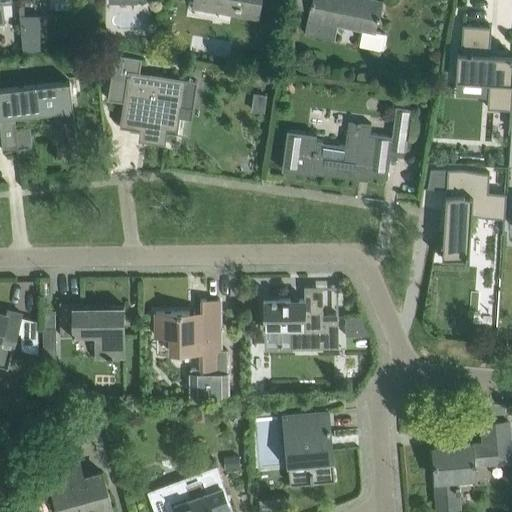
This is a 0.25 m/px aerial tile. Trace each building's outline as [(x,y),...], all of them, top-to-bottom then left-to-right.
[(0,0),(0,22),(4,22),(2,3),(12,2),(12,0),(0,0)] [(257,18),(260,0),(192,0),(192,7),(257,18)] [(295,0),(294,6),(310,9),(305,32),(335,38),(338,25),(363,30),(360,44),(383,49),(386,46),(386,45),(385,42),(387,33),(375,30),(381,0),(295,0)] [(41,11),(21,12),(24,48),(40,45),(41,11)] [(511,101),(511,55),(489,54),(491,26),(462,24),(461,52),(457,52),(456,79),(490,81),(488,108),(511,109),(511,101)] [(128,69),(119,126),(141,129),(142,126),(148,127),(146,139),(163,142),(165,142),(167,128),(177,130),(185,78),(150,73),(128,69)] [(0,88),(0,125),(2,150),(18,148),(14,115),(53,110),(58,157),(78,155),(69,80),(0,88)] [(397,104),(393,131),(407,133),(411,107),(397,104)] [(317,132),(286,128),(281,162),(310,167),(311,161),(335,165),(336,160),(354,163),(353,167),(387,172),(392,134),(370,131),(372,122),(358,120),(357,130),(348,129),(346,144),(316,139),(317,132)] [(485,171),(447,168),(442,257),(469,258),(472,215),(504,217),(506,192),(484,190),(485,171)] [(304,298),(263,298),(263,328),(292,328),(292,347),(339,347),(338,313),(323,313),(323,293),(304,293),(304,298)] [(25,335),(42,335),(41,297),(25,297),(25,335)] [(219,348),(219,299),(201,299),(200,314),(155,314),(155,336),(169,336),(170,352),(200,352),(201,371),(191,371),(191,395),(229,395),(228,348),(219,348)] [(123,356),(124,307),(81,307),(81,301),(58,301),(58,334),(95,333),(95,357),(123,356)] [(0,311),(0,364),(8,366),(12,353),(13,345),(21,312),(20,312),(19,315),(7,312),(8,309),(6,309),(5,313),(0,311)] [(328,409),(283,414),(289,483),(285,483),(285,485),(334,480),(328,409)] [(484,443),(433,446),(438,506),(459,505),(458,489),(461,489),(461,482),(479,480),(477,465),(511,461),(511,460),(510,436),(511,435),(511,422),(509,422),(509,421),(483,422),(484,443)] [(113,511),(102,468),(85,473),(78,448),(45,458),(59,511),(113,511)] [(239,454),(226,455),(227,465),(240,464),(239,454)] [(164,493),(150,499),(155,511),(173,511),(176,511),(214,511),(228,506),(213,465),(197,471),(200,479),(186,485),(184,480),(162,488),(164,493)]
